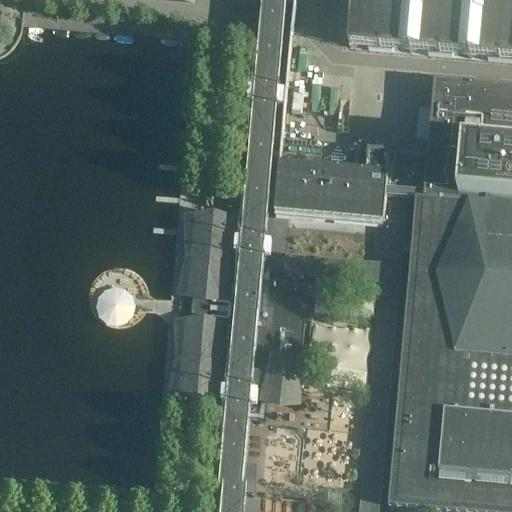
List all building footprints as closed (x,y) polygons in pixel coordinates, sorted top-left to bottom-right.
[(511,0),(228,0),(236,1),(236,0),(245,0),(245,2),(265,4),(289,6),(289,0),(355,0),(351,49),(369,50),(368,53),(393,55),(393,52),(428,55),(428,58),(453,60),(453,58),(488,61),(488,63),(511,65),(511,0)] [(241,511),(243,496),(243,494),(250,423),(250,421),(251,417),(251,410),(257,411),(259,395),(253,394),(289,6),(265,4),(229,392),(224,392),(222,408),(227,408),(219,492),(219,494),(217,511),(241,511)] [(511,511),(511,91),(436,84),(427,163),(391,159),(385,226),(382,258),(402,260),(403,253),(416,254),(391,496),(389,511),(398,511),(511,511)] [(385,226),(391,159),(391,158),(369,156),(368,167),(369,167),(368,175),(279,167),(274,216),(385,226)] [(193,302),(193,300),(188,300),(195,220),(234,224),(232,239),(238,240),(239,221),(215,216),(184,217),(185,259),(177,298),(193,302)] [(303,348),(309,286),(270,282),(263,281),(265,266),(265,263),(251,261),(249,261),(239,260),(240,240),(238,240),(232,239),(234,224),(195,220),(188,300),(193,300),(193,302),(191,321),(191,323),(186,322),(179,396),(217,400),(219,386),(222,387),(264,390),(267,391),(266,404),(296,407),(300,361),(301,361),(302,361),(303,348)] [(379,511),(402,260),(382,258),(382,266),(286,258),(284,277),(380,286),(359,511),(379,511)] [(222,387),(219,386),(217,400),(179,396),(186,322),(191,323),(191,321),(174,322),(176,361),(168,395),(197,404),(220,402),(222,387)] [(266,404),(267,391),(264,390),(263,406),(280,412),(302,409),(301,361),(300,361),(296,407),(266,404)]
